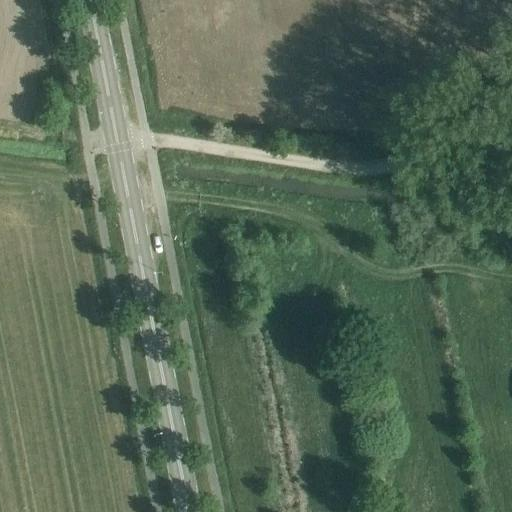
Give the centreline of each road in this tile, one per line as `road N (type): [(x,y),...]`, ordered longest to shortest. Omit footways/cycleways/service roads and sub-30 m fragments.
road 1 (track): [(152,145),(368,171),(406,165),(511,92)]
road 2 (tertiary): [(190,511),(120,143)]
road 3 (tertiary): [(120,143),(91,0)]
